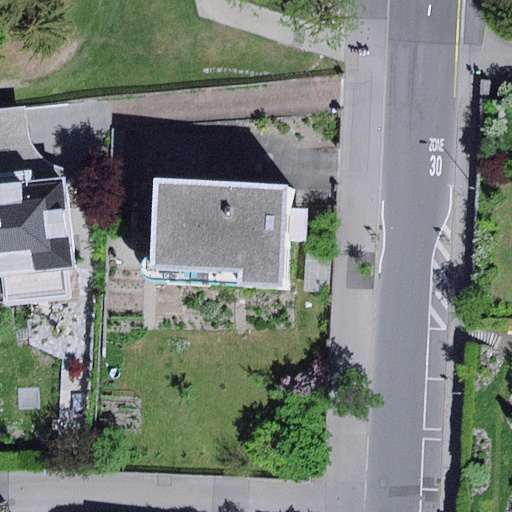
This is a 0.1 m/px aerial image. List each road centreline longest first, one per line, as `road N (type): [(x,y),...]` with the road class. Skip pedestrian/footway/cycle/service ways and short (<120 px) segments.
road 1 (residential): [(403,504),(433,0)]
road 2 (residential): [(0,497),(403,504)]
